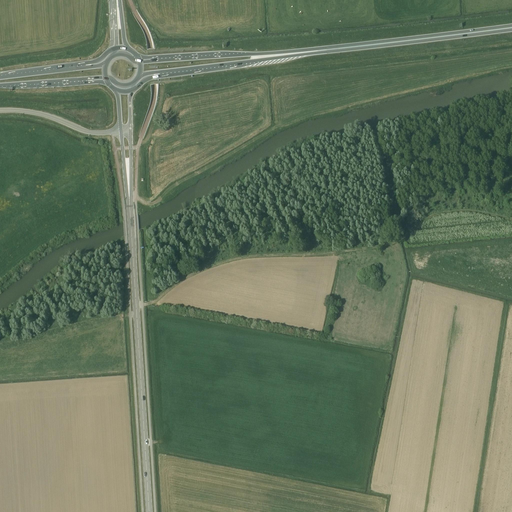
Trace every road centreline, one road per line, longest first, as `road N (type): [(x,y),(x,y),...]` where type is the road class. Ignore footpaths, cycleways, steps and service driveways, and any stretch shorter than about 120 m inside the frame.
road 1 (primary): [(149,511),(128,204)]
road 2 (trunk): [(329,49),(511,28)]
road 3 (trunk): [(164,71),(329,49)]
road 4 (trunk): [(329,49),(163,60)]
road 5 (unclassified): [(0,110),(90,133),(121,131)]
